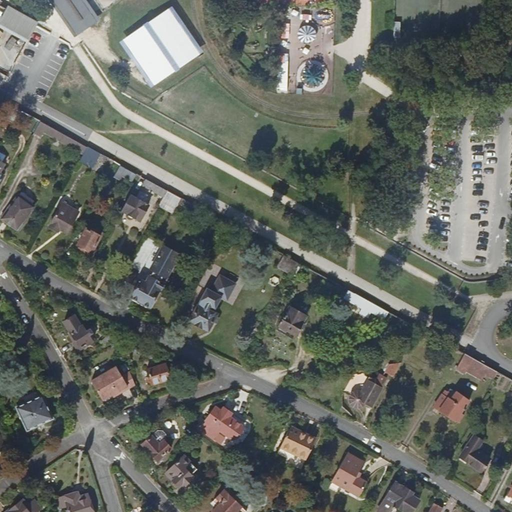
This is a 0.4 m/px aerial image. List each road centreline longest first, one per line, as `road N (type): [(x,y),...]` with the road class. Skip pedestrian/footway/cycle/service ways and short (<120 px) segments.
road 1 (unclassified): [(0,89),(511,368)]
road 2 (residential): [(245,379),(0,246)]
road 3 (residential): [(484,511),(369,440),(245,379)]
road 4 (residential): [(93,429),(0,274)]
road 5 (residential): [(245,379),(93,429)]
